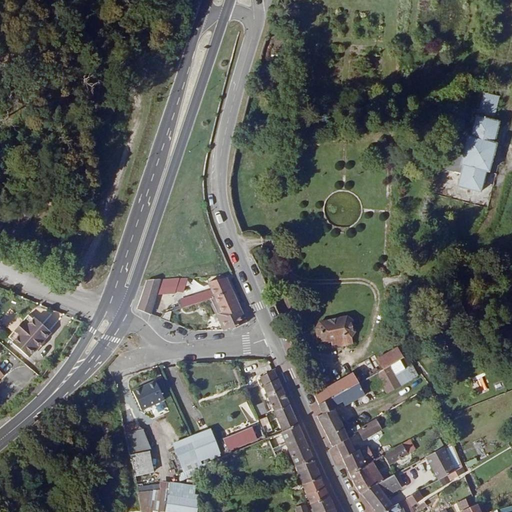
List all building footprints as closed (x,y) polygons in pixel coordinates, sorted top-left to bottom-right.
[(481,106),(500,111),(503,98),(484,94),(481,106)] [(497,121),(500,111),(481,106),(478,116),(497,121)] [(493,170),(499,144),(497,143),(502,123),(497,121),(478,116),(474,130),(462,127),(460,128),(447,170),(449,173),(462,177),(459,187),(484,193),(490,170),(493,170)] [(245,119),(245,135),(267,137),(268,120),(245,119)] [(184,294),(188,278),(164,280),(159,295),(184,294)] [(200,296),(203,303),(213,299),(226,329),(232,328),(233,330),(249,324),(230,278),(212,282),(215,290),(200,296)] [(159,295),(164,280),(147,281),(137,309),(152,315),(159,295)] [(193,299),(196,306),(203,303),(200,296),(193,299)] [(196,306),(193,299),(182,304),(183,307),(181,308),(182,312),(196,306)] [(425,326),(428,333),(419,338),(424,346),(433,342),(437,349),(448,344),(445,336),(470,323),(460,302),(440,312),(443,317),(425,326)] [(172,322),(176,311),(164,316),(162,318),(172,322)] [(320,322),(317,328),(319,328),(320,326),(348,320),(349,321),(350,323),(353,322),(353,321),(347,317),(320,322)] [(51,335),(36,320),(15,343),(30,357),(51,335)] [(350,323),(349,321),(348,320),(320,326),(319,328),(317,328),(316,328),(318,339),(319,339),(321,339),(323,340),(328,339),(329,342),(332,342),(333,347),(352,344),(351,338),(351,335),(352,333),(351,332),(350,323)] [(378,360),(383,370),(408,355),(403,346),(396,349),(378,360)] [(408,355),(383,370),(378,372),(377,373),(379,378),(388,394),(417,377),(411,366),(414,364),(408,355)] [(329,399),(330,400),(340,394),(356,385),(366,379),(377,373),(378,372),(376,369),(366,375),(365,373),(359,377),(358,375),(352,378),(350,375),(314,396),(318,405),(329,399)] [(275,412),(289,405),(277,379),(274,371),(260,377),(265,386),(264,386),(271,403),(267,404),(269,410),(273,408),(275,412)] [(346,405),(372,391),(368,384),(379,378),(377,373),(366,379),(356,385),(340,394),(343,401),(346,405)] [(164,399),(170,397),(164,377),(157,379),(164,399)] [(482,378),(474,382),(478,392),(487,388),(482,378)] [(138,409),(164,403),(159,380),(133,387),(138,409)] [(501,380),(491,384),(494,391),(504,387),(501,380)] [(0,393),(4,400),(19,390),(13,382),(0,390),(0,393)] [(329,399),(318,405),(320,410),(322,415),(317,416),(325,432),(343,421),(344,421),(341,416),(338,418),(332,407),(343,401),(340,394),(330,400),(329,399)] [(246,401),(239,405),(249,424),(256,420),(246,401)] [(267,413),(263,403),(255,406),(259,416),(267,413)] [(294,416),(289,405),(275,412),(283,432),(298,425),(294,416)] [(150,450),(134,406),(120,407),(131,453),(147,451),(150,450)] [(358,431),(363,440),(381,429),(379,427),(389,422),(385,414),(361,429),(358,431)] [(267,417),(258,420),(264,434),(272,430),(267,417)] [(358,431),(361,429),(358,426),(348,432),(343,421),(325,432),(330,441),(333,447),(337,445),(348,439),(355,435),(354,433),(358,431)] [(295,466),(302,484),(322,480),(318,471),(306,444),(298,425),(283,432),(281,433),(295,466)] [(252,427),(223,439),(228,451),(257,440),(252,427)] [(210,430),(173,445),(184,473),(202,465),(200,461),(210,457),(219,453),(215,441),(210,430)] [(352,448),(348,439),(337,445),(345,464),(350,475),(372,463),(375,461),(367,446),(360,450),(358,446),(352,448)] [(210,460),(220,456),(220,454),(222,454),(217,440),(215,441),(219,453),(210,457),(210,460)] [(415,450),(410,440),(383,456),(389,465),(415,450)] [(432,444),(436,450),(442,446),(439,440),(432,444)] [(462,468),(452,443),(426,457),(438,481),(448,475),(451,473),(454,479),(464,473),(462,468)] [(131,453),(134,474),(151,471),(147,451),(131,453)] [(180,480),(213,468),(211,462),(202,465),(184,473),(182,473),(180,480)] [(372,463),(350,475),(355,486),(361,495),(362,494),(383,481),(372,463)] [(383,481),(362,494),(375,511),(384,511),(392,507),(385,496),(401,487),(394,475),(383,481)] [(326,489),(322,480),(302,484),(310,504),(329,498),(326,489)] [(138,494),(141,509),(157,511),(165,511),(170,484),(160,482),(160,485),(160,491),(138,494)] [(194,495),(195,486),(170,483),(170,484),(165,511),(196,511),(199,495),(194,495)] [(160,491),(160,485),(142,487),(142,484),(136,485),(138,494),(160,491)] [(292,485),(295,493),(300,492),(298,485),(292,485)] [(392,507),(384,511),(415,511),(412,507),(423,499),(418,491),(406,498),(407,499),(392,507)] [(332,503),(329,498),(310,504),(313,511),(325,511),(334,509),(332,503)] [(480,511),(477,505),(469,508),(465,499),(458,503),(461,511),(480,511)] [(417,508),(418,510),(427,505),(425,502),(417,508)]
